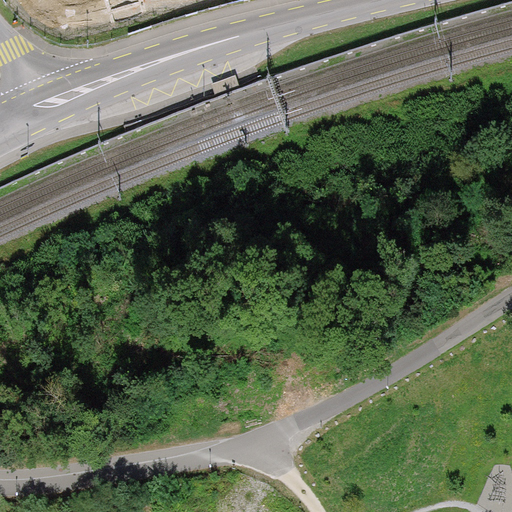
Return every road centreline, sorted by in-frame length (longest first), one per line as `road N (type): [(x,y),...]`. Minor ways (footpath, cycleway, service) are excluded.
road 1 (residential): [(511,295),(264,442),(117,477),(0,488)]
road 2 (secondary): [(387,0),(203,48),(20,117)]
